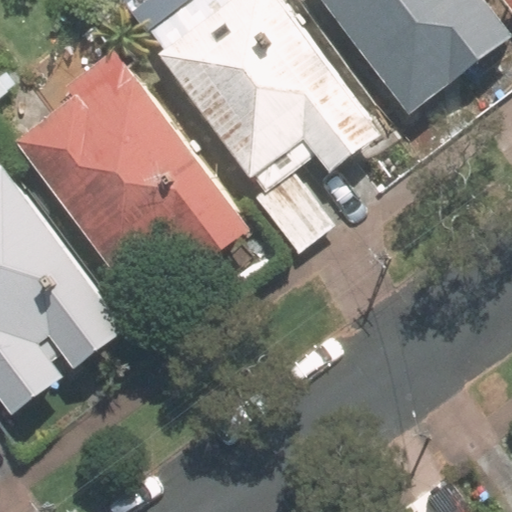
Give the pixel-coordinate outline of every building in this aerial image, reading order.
[(127,0),(153,34),(267,190),(324,148),(341,171),(398,129),(303,0),(127,0)] [(511,10),(504,0),(341,0),(422,108),(511,41),(511,10)] [(80,96),(32,133),(143,277),(190,242),(210,268),(267,225),(128,43),(72,86),(80,96)] [(0,101),(22,81),(0,55),(0,101)] [(1,138),(0,139),(0,376),(23,408),(76,370),(89,360),(137,325),(1,138)] [(343,219),(305,170),(270,198),(307,246),(343,219)]
